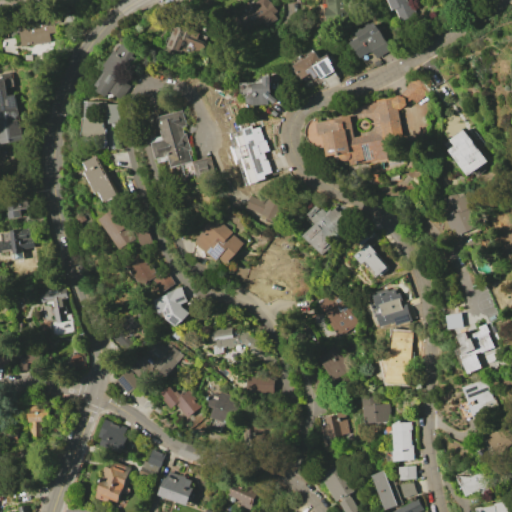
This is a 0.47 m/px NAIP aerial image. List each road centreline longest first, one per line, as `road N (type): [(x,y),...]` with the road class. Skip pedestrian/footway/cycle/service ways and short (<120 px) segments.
road 1 (residential): [(0,384),(76,382),(194,454),(274,473),(323,511),(439,497),(422,275),(388,223),(306,165),(299,130),(321,103),(401,70),(505,0)]
road 2 (residential): [(129,10),(86,53),(59,119),(57,210),(103,366),(54,511)]
road 3 (residential): [(237,296),(206,296),(183,279),(155,220),(137,133),(149,106),(177,91)]
road 4 (residential): [(177,91),(160,109),(152,136),(177,236),(187,256),(237,296)]
road 5 (residential): [(258,306),(279,318),(302,353),(305,420)]
road 6 (residential): [(305,420),(258,306)]
